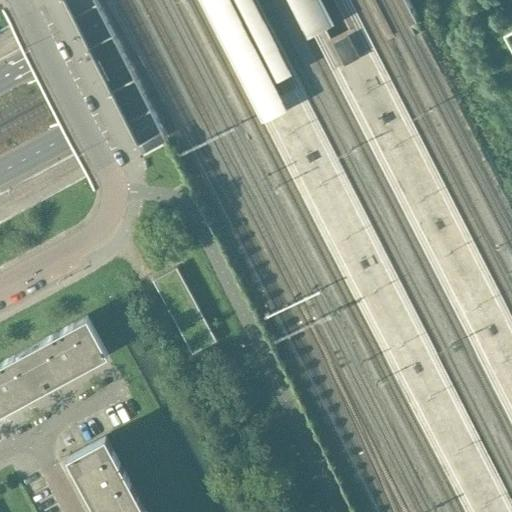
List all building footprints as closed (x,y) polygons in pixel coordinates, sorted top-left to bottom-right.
[(511,23),(503,28),(511,44),(511,23)] [(343,63),(368,52),(355,25),(331,36),(343,63)] [(153,279),(193,352),(217,339),(176,266),(153,279)] [(87,314),(28,347),(48,384),(108,352),(87,314)] [(28,347),(0,361),(0,410),(48,384),(28,347)] [(105,511),(137,495),(105,435),(68,456),(98,511),(105,511)] [(146,511),(137,495),(105,511),(146,511)]
